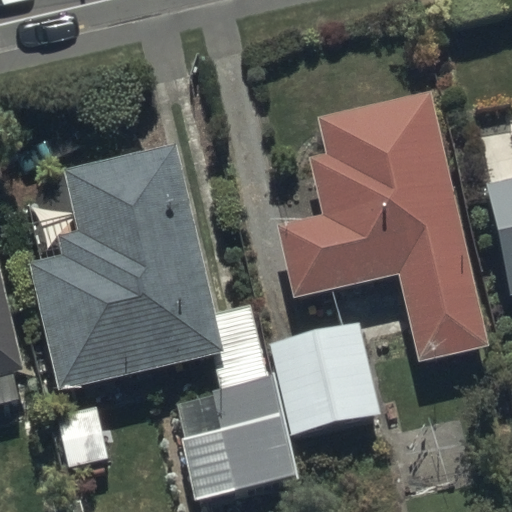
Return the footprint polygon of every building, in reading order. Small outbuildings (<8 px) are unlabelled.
[(309,160),(322,220),(278,230),(294,303),(400,280),(418,366),(489,351),(434,96),(318,121),(326,157),(309,160)] [(250,309),(210,317),(174,154),(70,177),(82,235),(61,239),(65,261),(37,267),(64,388),(213,356),(221,393),(174,403),(196,501),(296,479),(274,378),(266,380),(250,309)] [(511,179),(484,186),(510,302),(511,302),(511,179)] [(0,409),(22,405),(15,376),(26,373),(0,253),(0,409)] [(358,328),(270,349),(291,439),(380,418),(358,328)]
